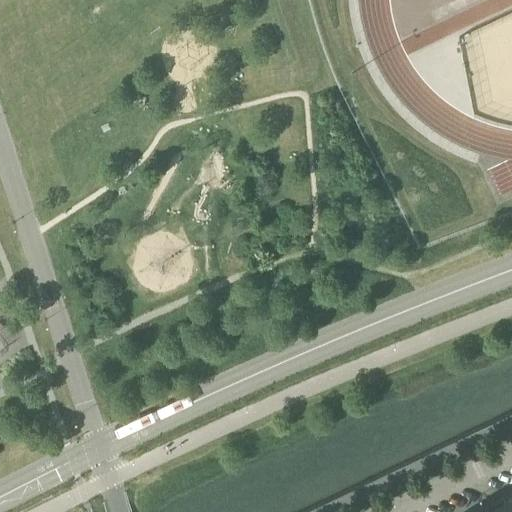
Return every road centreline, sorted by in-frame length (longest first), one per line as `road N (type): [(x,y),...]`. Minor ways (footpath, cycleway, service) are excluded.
road 1 (unclassified): [(117,511),(0,142)]
road 2 (residential): [(401,511),(511,457)]
